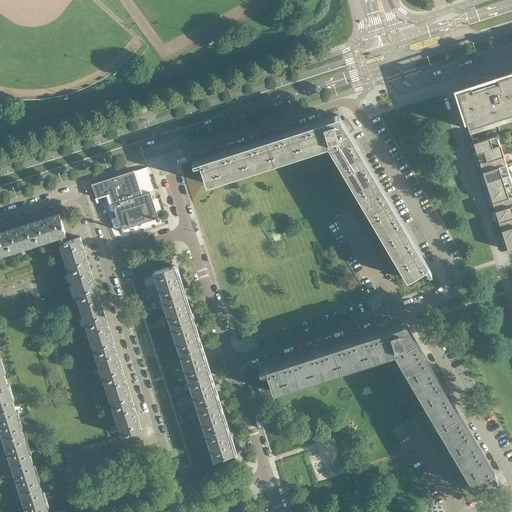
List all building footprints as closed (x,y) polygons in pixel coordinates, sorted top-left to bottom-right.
[(455,90),(471,141),(467,143),(466,143),(466,144),(501,252),(501,253),(502,253),(511,249),(511,70),(456,89),(455,89),(455,90)] [(431,272),(349,133),(338,115),(192,162),(193,165),(195,164),(199,163),(206,183),(327,145),(360,201),(363,206),(366,211),(369,216),(370,217),(372,221),(375,226),(378,231),(381,236),(384,242),(387,247),(390,252),(393,257),(396,262),(399,267),(402,272),(406,278),(424,267),(427,271),(428,273),(431,272)] [(157,215),(152,198),(150,191),(142,194),(134,170),(104,179),(119,227),(122,227),(122,228),(137,224),(138,224),(139,225),(139,224),(140,224),(141,223),(141,222),(156,218),(155,216),(157,215)] [(154,199),(159,212),(163,210),(158,197),(154,199)] [(352,213),(363,206),(360,201),(349,208),(352,213)] [(355,218),(366,211),(363,206),(352,213),(355,218)] [(358,223),(369,216),(366,211),(355,218),(358,223)] [(65,234),(59,213),(31,222),(38,242),(57,236),(61,235),(65,234)] [(372,221),(370,217),(369,216),(358,223),(361,228),(372,221)] [(364,233),(375,226),(372,221),(361,228),(364,233)] [(38,242),(31,222),(4,231),(10,251),(38,242)] [(367,238),(378,231),(375,226),(364,233),(367,238)] [(0,254),(10,251),(4,231),(0,232),(0,254)] [(370,243),(381,236),(378,231),(367,238),(370,243)] [(373,248),(384,242),(381,236),(370,243),(373,248)] [(80,237),(64,242),(60,243),(69,271),(89,264),(80,237)] [(376,253),(387,247),(384,242),(373,248),(376,253)] [(379,258),(390,252),(387,247),(376,253),(379,258)] [(382,263),(393,257),(390,252),(379,258),(382,263)] [(385,268),(396,262),(393,257),(382,263),(385,268)] [(388,274),(399,267),(396,262),(385,268),(388,274)] [(97,292),(89,264),(69,271),(77,298),(97,292)] [(182,292),(173,265),(153,271),(162,299),(182,292)] [(391,279),(402,272),(399,267),(388,274),(391,279)] [(106,319),(97,292),(77,298),(86,325),(106,319)] [(190,319),(182,292),(162,299),(171,325),(190,319)] [(115,346),(106,319),(86,325),(95,353),(115,346)] [(199,346),(190,319),(171,325),(179,352),(199,346)] [(498,479),(405,323),(258,369),(259,373),(262,372),(266,371),(272,391),(394,352),(427,409),(430,414),(433,419),(436,424),(439,429),(442,434),(445,439),(448,444),(451,449),(454,454),(457,459),(460,464),(463,469),(466,474),(469,480),(473,486),(491,475),(493,479),(495,481),(498,479)] [(439,334),(435,326),(426,331),(431,339),(439,334)] [(357,331),(338,337),(339,342),(359,336),(357,331)] [(124,373),(115,346),(95,353),(104,380),(124,373)] [(207,373),(199,346),(179,352),(188,379),(207,373)] [(132,401),(124,373),(104,380),(112,407),(132,401)] [(216,399),(207,373),(188,379),(197,406),(216,399)] [(0,409),(14,405),(10,392),(5,378),(0,380),(0,409)] [(225,426),(216,399),(197,406),(205,432),(225,426)] [(141,428),(132,401),(112,407),(121,435),(127,433),(132,431),(141,428)] [(23,432),(18,419),(14,405),(0,409),(0,428),(3,438),(23,432)] [(419,420),(430,414),(427,409),(416,415),(419,420)] [(422,425),(433,419),(430,414),(419,420),(422,425)] [(425,430),(436,424),(433,419),(422,425),(425,430)] [(428,435),(439,429),(436,424),(425,430),(428,435)] [(233,453),(225,426),(205,432),(214,460),(233,453)] [(431,441),(442,434),(439,429),(428,435),(431,441)] [(136,443),(132,431),(127,433),(131,445),(136,443)] [(31,459),(27,445),(23,432),(3,438),(12,465),(31,459)] [(131,445),(127,433),(121,435),(125,447),(131,445)] [(434,446),(445,439),(442,434),(431,441),(434,446)] [(125,447),(121,435),(115,437),(119,449),(125,447)] [(119,449),(115,437),(109,439),(113,451),(119,449)] [(113,451),(109,439),(104,441),(108,453),(113,451)] [(437,451),(448,444),(445,439),(434,446),(437,451)] [(108,453),(104,441),(98,442),(102,455),(108,453)] [(102,455),(98,442),(92,444),(96,456),(102,455)] [(96,456),(92,444),(86,446),(90,458),(96,456)] [(440,456),(451,449),(448,444),(437,451),(440,456)] [(90,458),(86,446),(81,448),(85,460),(90,458)] [(85,460),(81,448),(75,450),(79,462),(85,460)] [(443,461),(454,454),(451,449),(440,456),(443,461)] [(79,462),(75,450),(69,452),(73,464),(79,462)] [(73,464),(69,452),(63,453),(67,466),(73,464)] [(446,466),(457,459),(454,454),(443,461),(446,466)] [(40,486),(36,472),(31,459),(12,465),(20,492),(40,486)] [(449,471),(460,464),(457,459),(446,466),(449,471)] [(452,476),(463,469),(460,464),(449,471),(452,476)] [(455,481),(466,474),(463,469),(452,476),(455,481)] [(458,486),(469,480),(466,474),(455,481),(458,486)] [(48,511),(44,499),(40,486),(20,492),(26,511),(48,511)]
